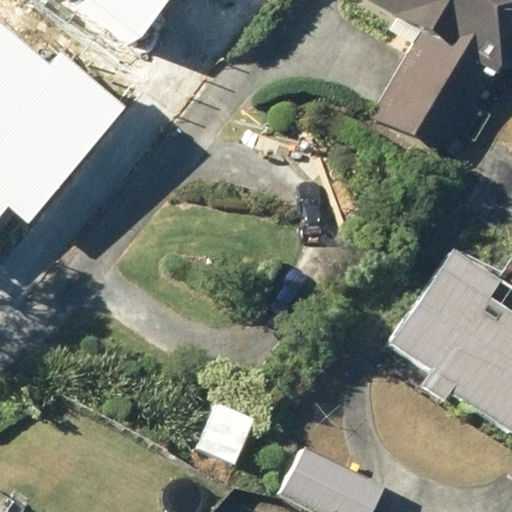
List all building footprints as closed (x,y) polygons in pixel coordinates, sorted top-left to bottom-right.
[(53,0),(80,8),(64,62),(139,85),(156,32),(161,33),(171,0),(53,0)] [(374,36),(399,49),(360,124),(435,164),(511,17),(511,0),(337,0),(333,8),(376,31),(374,36)] [(511,337),(509,342),(469,313),(480,296),(434,264),(376,347),(420,378),(410,392),(432,407),(438,399),(500,442),(506,434),(511,437),(511,337)] [(202,412),(182,459),(222,477),(243,430),(202,412)] [(290,456),(267,501),(289,511),(364,511),(372,496),(290,456)]
